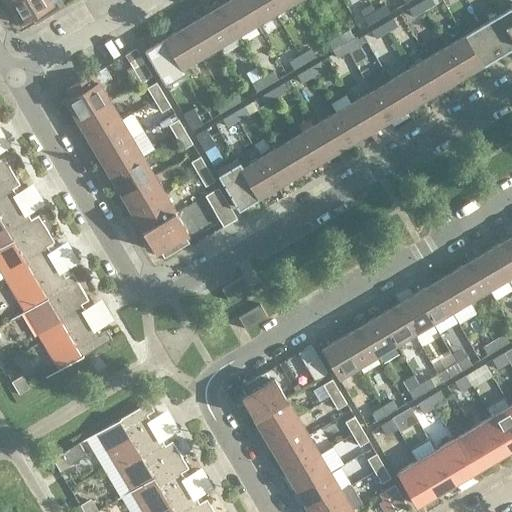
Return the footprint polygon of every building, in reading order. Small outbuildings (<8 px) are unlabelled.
[(55,0),(51,3),(49,0),(14,0),(9,4),(21,25),(22,24),(21,22),(30,17),(35,24),(64,6),(60,0),(55,0)] [(256,24),(241,0),(227,0),(219,5),(237,35),(256,24)] [(274,13),(266,0),(241,0),(256,24),(274,13)] [(293,2),(291,0),(266,0),(274,13),(293,2)] [(434,4),(431,0),(421,0),(418,2),(423,10),(434,4)] [(423,10),(418,2),(408,8),(413,16),(423,10)] [(384,4),(373,11),(378,19),(389,12),(384,4)] [(237,35),(219,5),(201,16),(219,46),(237,35)] [(511,6),(498,14),(511,37),(511,6)] [(378,19),(373,11),(363,17),(368,25),(378,19)] [(511,46),(511,37),(498,14),(481,25),(499,55),(511,46)] [(219,46),(201,16),(182,27),(200,57),(219,46)] [(397,26),(392,18),(381,24),(386,32),(397,26)] [(386,32),(381,24),(371,30),(375,38),(386,32)] [(499,55),(481,25),(463,35),(481,65),(499,55)] [(200,57),(182,27),(164,38),(181,68),(183,67),(200,57)] [(348,29),(338,35),(343,43),(353,37),(348,29)] [(343,43),(338,35),(327,42),(332,50),(343,43)] [(481,65),(463,35),(445,46),(462,76),(481,65)] [(358,45),(353,37),(343,43),(347,51),(358,45)] [(181,68),(164,38),(144,50),(164,84),(185,72),(183,67),(181,68)] [(347,51),(343,43),(332,50),(337,58),(347,51)] [(462,76),(445,46),(426,57),(444,87),(462,76)] [(310,48),(299,55),(304,63),(314,57),(310,48)] [(152,75),(139,54),(128,61),(141,82),(152,75)] [(304,63),(299,55),(288,61),(293,69),(304,63)] [(444,87),(426,57),(407,68),(425,98),(444,87)] [(323,70),(318,62),(307,68),(312,76),(323,70)] [(65,98),(77,120),(109,101),(100,84),(112,78),(105,66),(66,89),(71,97),(67,100),(66,98),(65,98)] [(312,76),(307,68),(297,74),(301,82),(312,76)] [(425,98),(407,68),(389,79),(407,109),(425,98)] [(273,70),(262,77),(267,85),(277,79),(273,70)] [(267,85),(262,77),(251,83),(256,91),(267,85)] [(407,109),(389,79),(370,90),(388,120),(407,109)] [(163,94),(156,82),(147,87),(154,100),(163,94)] [(286,92),(281,84),(270,90),(275,98),(286,92)] [(275,98),(270,90),(259,96),(264,104),(275,98)] [(388,120),(370,90),(352,101),(370,131),(388,120)] [(235,93),(225,99),(230,107),(240,101),(235,93)] [(170,106),(163,94),(154,100),(161,112),(170,106)] [(230,107),(225,99),(214,105),(219,113),(230,107)] [(120,119),(109,101),(77,120),(88,138),(120,119)] [(370,131),(352,101),(333,112),(351,142),(370,131)] [(248,114),(244,106),(233,112),(238,120),(248,114)] [(193,107),(182,114),(187,122),(198,115),(193,107)] [(238,120),(233,112),(222,118),(227,126),(238,120)] [(351,142),(333,112),(315,123),(332,153),(351,142)] [(202,123),(198,115),(187,122),(191,130),(202,123)] [(131,138),(120,119),(88,138),(99,157),(131,138)] [(185,131),(178,119),(169,124),(176,137),(185,131)] [(332,153),(315,123),(296,134),(314,164),(332,153)] [(210,136),(205,128),(194,135),(199,143),(210,136)] [(192,143),(185,131),(176,137),(183,149),(193,143),(192,143)] [(141,132),(131,138),(99,157),(110,175),(143,156),(152,151),(141,132)] [(314,164),(296,134),(277,145),(295,175),(314,164)] [(215,144),(210,136),(199,143),(204,151),(215,144)] [(295,175),(277,145),(259,156),(277,186),(295,175)] [(154,175),(143,156),(110,175),(122,194),(154,175)] [(207,168),(200,156),(191,162),(198,174),(207,168)] [(259,156),(241,167),(240,167),(258,197),(277,186),(259,156)] [(0,158),(0,169),(8,165),(4,157),(0,158)] [(239,162),(218,175),(238,209),(258,197),(240,167),(241,167),(239,162)] [(20,184),(8,165),(0,169),(0,216),(22,203),(12,188),(20,184)] [(214,181),(207,168),(198,174),(205,186),(214,181)] [(165,194),(154,175),(122,194),(133,213),(165,194)] [(237,218),(218,187),(204,195),(223,226),(237,218)] [(176,212),(165,194),(133,213),(144,231),(176,212)] [(31,219),(22,203),(0,216),(0,247),(43,222),(38,214),(31,219)] [(187,232),(176,212),(144,231),(155,251),(158,249),(164,257),(189,242),(184,234),(187,232)] [(54,242),(43,222),(0,247),(0,270),(4,277),(26,264),(32,275),(56,261),(47,246),(54,242)] [(511,275),(511,245),(507,237),(489,248),(506,278),(511,275)] [(506,278),(489,248),(470,259),(488,289),(506,278)] [(488,289),(470,259),(451,270),(469,300),(488,289)] [(65,276),(56,261),(32,275),(26,264),(4,277),(24,311),(77,280),(72,272),(65,276)] [(469,300),(451,270),(433,281),(451,311),(469,300)] [(250,288),(243,275),(221,288),(228,301),(250,288)] [(88,299),(77,280),(24,311),(38,334),(60,322),(67,333),(90,319),(81,304),(88,299)] [(451,311),(433,281),(414,292),(432,322),(451,311)] [(432,322),(414,292),(396,303),(413,333),(432,322)] [(413,333),(396,303),(377,314),(395,344),(413,333)] [(259,304),(238,316),(245,329),(267,316),(259,304)] [(395,344),(377,314),(359,325),(376,355),(395,344)] [(99,334),(90,319),(67,333),(60,322),(38,334),(59,370),(111,339),(106,330),(99,334)] [(376,355),(359,325),(340,336),(358,367),(376,355)] [(503,334),(493,340),(498,348),(508,342),(503,334)] [(358,367),(340,336),(321,348),(338,378),(358,367)] [(498,348),(493,340),(482,347),(487,355),(498,348)] [(328,372),(311,344),(298,352),(314,380),(328,372)] [(511,360),(511,346),(502,352),(508,362),(511,360)] [(508,362),(502,352),(492,359),(498,368),(508,362)] [(466,356),(456,362),(460,370),(471,364),(466,356)] [(460,370),(456,362),(445,369),(450,377),(460,370)] [(482,378),(476,368),(465,374),(471,384),(482,378)] [(242,397),(253,417),(285,398),(274,378),(271,380),(265,371),(240,386),(245,395),(242,397)] [(471,384),(465,374),(455,381),(461,391),(471,384)] [(21,377),(12,382),(19,393),(28,388),(21,377)] [(339,391),(332,378),(322,384),(330,396),(339,391)] [(429,378),(419,384),(423,392),(434,386),(429,378)] [(423,392),(419,384),(408,391),(413,399),(423,392)] [(444,400),(439,390),(428,397),(434,406),(444,400)] [(346,403),(339,391),(330,396),(337,409),(346,403)] [(434,406),(428,397),(418,403),(423,413),(434,406)] [(296,416),(285,398),(253,417),(264,435),(296,416)] [(392,400),(381,406),(386,414),(397,408),(392,400)] [(96,432),(117,467),(139,455),(132,443),(155,429),(146,414),(154,410),(149,401),(96,432)] [(386,414),(381,406),(371,413),(375,421),(386,414)] [(511,444),(511,410),(509,406),(490,417),(508,447),(511,444)] [(407,422),(401,412),(391,419),(397,428),(407,422)] [(308,435),(296,416),(264,435),(276,454),(308,435)] [(361,428),(354,416),(344,421),(352,433),(361,428)] [(508,447),(490,417),(472,428),(490,458),(508,447)] [(397,428),(391,419),(380,425),(386,435),(397,428)] [(368,440),(361,428),(352,433),(359,446),(368,440)] [(490,458),(472,428),(453,439),(471,469),(490,458)] [(165,445),(155,429),(132,443),(139,455),(117,467),(131,491),(183,460),(172,440),(165,445)] [(319,453),(308,435),(276,454),(287,472),(319,453)] [(471,469),(453,439),(434,450),(452,480),(471,469)] [(452,480),(434,450),(416,461),(434,491),(452,480)] [(68,464),(62,452),(52,458),(59,469),(68,464)] [(330,472),(319,453),(287,472),(298,491),(330,472)] [(383,465),(376,453),(367,458),(374,471),(383,465)] [(188,468),(183,460),(131,491),(143,511),(172,511),(166,501),(190,487),(181,472),(188,468)] [(434,491),(416,461),(395,473),(395,474),(397,473),(414,502),(413,503),(434,491)] [(390,477),(383,465),(374,471),(381,483),(390,477)] [(341,491),(330,472),(298,491),(309,509),(341,491)] [(407,505),(394,484),(383,490),(396,511),(407,505)] [(199,502),(190,487),(166,501),(172,511),(214,511),(206,498),(199,502)] [(346,511),(352,509),(341,491),(309,509),(310,511),(346,511)] [(90,500),(80,506),(84,511),(94,511),(96,511),(90,500)]
